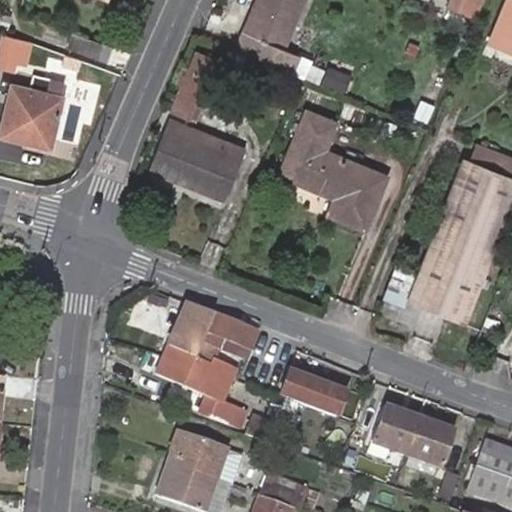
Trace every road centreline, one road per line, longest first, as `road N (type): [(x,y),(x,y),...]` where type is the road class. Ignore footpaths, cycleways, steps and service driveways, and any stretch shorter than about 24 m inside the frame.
road 1 (residential): [(92,242),(511,407)]
road 2 (residential): [(55,511),(92,242)]
road 3 (residential): [(92,242),(104,187),(184,0)]
